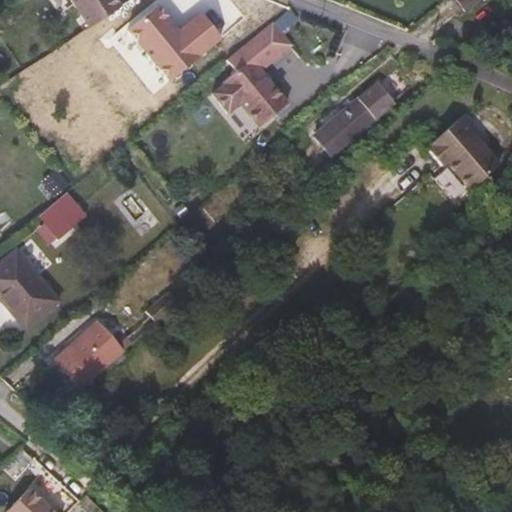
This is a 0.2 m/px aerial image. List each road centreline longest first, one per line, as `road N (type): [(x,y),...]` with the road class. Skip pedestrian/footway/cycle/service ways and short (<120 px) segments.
road 1 (residential): [(310,0),(502,80)]
road 2 (residential): [(0,410),(118,511)]
